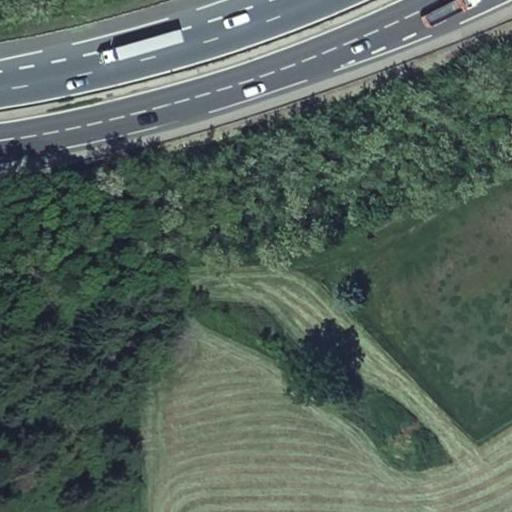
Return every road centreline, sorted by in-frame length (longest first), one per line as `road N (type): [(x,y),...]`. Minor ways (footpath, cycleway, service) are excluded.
road 1 (trunk): [(0,138),(183,98),(335,48),(439,0)]
road 2 (trunk): [(319,0),(162,53),(0,89)]
